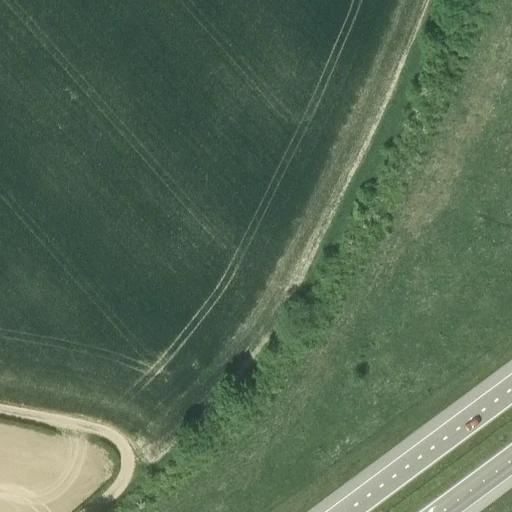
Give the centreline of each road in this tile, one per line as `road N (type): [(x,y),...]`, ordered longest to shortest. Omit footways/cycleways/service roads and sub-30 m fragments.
road 1 (track): [(0,410),(119,443),(126,471),(86,511)]
road 2 (primary): [(511,396),(357,511)]
